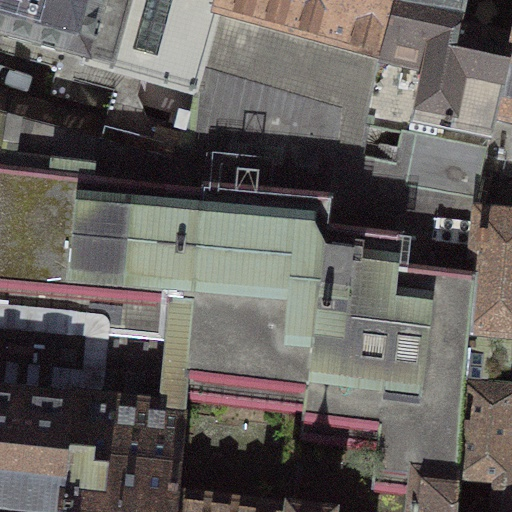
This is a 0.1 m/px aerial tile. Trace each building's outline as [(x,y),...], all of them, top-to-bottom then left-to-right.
[(0,0),(0,33),(86,57),(85,62),(193,94),(194,94),(218,8),(216,7),(217,0),(0,0)] [(183,128),(175,157),(200,162),(191,266),(193,266),(166,511),(296,511),(333,149),(359,154),(366,125),(370,103),(380,52),(383,53),(397,0),(217,0),(216,7),(218,8),(194,94),(193,94),(187,114),(180,112),(176,127),(183,128)] [(475,199),(511,42),(511,0),(397,0),(383,53),(380,52),(370,103),(366,125),(416,135),(406,187),(475,199)] [(511,42),(475,199),(472,213),(481,214),(511,216),(511,42)] [(166,511),(193,266),(191,266),(200,162),(175,157),(174,161),(0,113),(0,345),(75,353),(60,511),(166,511)] [(296,511),(452,511),(456,483),(481,214),(472,213),(475,199),(406,187),(416,135),(366,125),(359,154),(333,149),(296,511)] [(456,483),(452,511),(511,511),(511,216),(481,214),(456,483)] [(0,345),(0,511),(60,511),(75,353),(0,345)]
